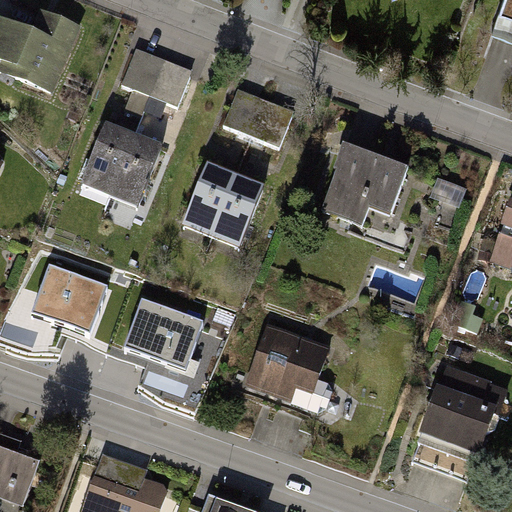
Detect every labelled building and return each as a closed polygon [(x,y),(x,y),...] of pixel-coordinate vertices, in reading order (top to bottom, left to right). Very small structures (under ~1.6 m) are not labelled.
[(511,0),(502,0),(492,30),(511,36),(511,0)] [(54,20),(41,14),(32,37),(0,23),(0,63),(5,66),(0,76),(53,99),(82,32),(54,20)] [(138,53),(123,90),(178,112),(193,75),(138,53)] [(238,93),(224,129),(278,151),(292,114),(238,93)] [(109,131),(84,194),(140,216),(165,153),(147,146),(120,135),(109,131)] [(333,173),(319,212),(359,227),(367,206),(389,215),(405,172),(362,156),(339,147),(330,171),(333,173)] [(209,164),(183,226),(239,248),(264,187),(251,181),(225,171),(209,164)] [(465,191),(437,181),(429,200),(457,211),(465,191)] [(511,203),(510,203),(488,262),(511,271),(511,273),(511,278),(511,277),(511,203)] [(107,291),(50,271),(33,318),(89,338),(107,291)] [(475,306),(461,300),(456,314),(463,317),(459,327),(477,334),(484,319),(471,314),(475,306)] [(201,325),(144,304),(127,351),(183,372),(201,325)] [(331,348),(269,327),(247,388),(300,407),(318,413),(327,411),(334,394),(329,384),(320,381),(331,348)] [(446,367),(410,462),(467,484),(492,418),(497,420),(507,393),(490,386),(491,384),(446,367)] [(0,500),(23,509),(40,463),(22,457),(16,455),(20,443),(0,435),(0,500)] [(103,456),(83,511),(161,511),(167,494),(164,487),(144,480),(147,471),(103,456)] [(252,511),(253,511),(247,509),(210,495),(203,511),(252,511)]
